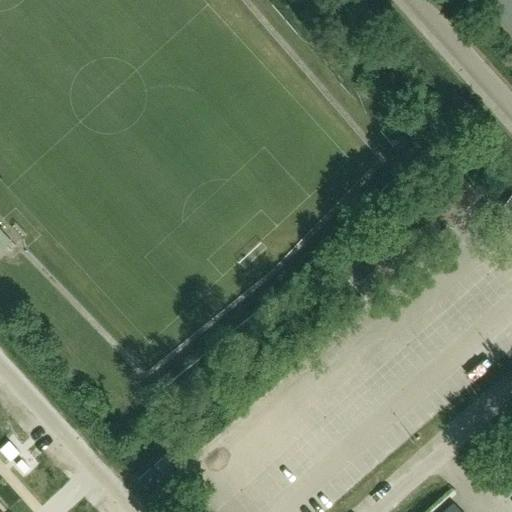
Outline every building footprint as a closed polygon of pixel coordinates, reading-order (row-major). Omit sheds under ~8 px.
[(511,0),(485,0),(486,0),(511,30),(511,0)] [(457,172),(346,270),(367,294),(479,197),(457,172)] [(511,195),(503,206),(511,212),(511,195)] [(9,440),(0,448),(0,449),(11,461),(21,452),(9,440)] [(154,465),(163,476),(172,468),(163,458),(154,465)]
